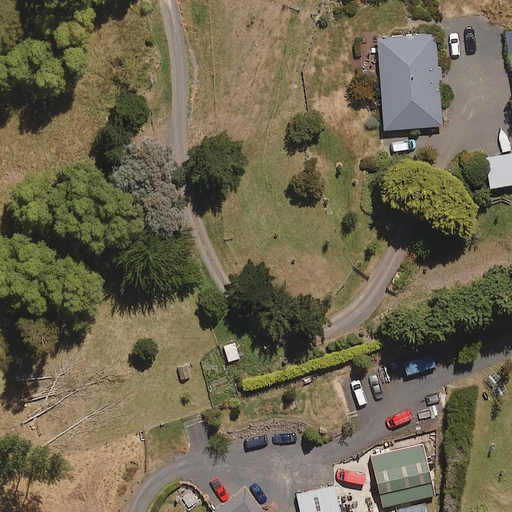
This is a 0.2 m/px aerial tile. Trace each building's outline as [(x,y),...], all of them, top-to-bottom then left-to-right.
[(442,126),(439,82),(443,81),(442,68),(438,68),(436,34),(378,38),(384,129),(442,126)] [(511,185),(511,153),(485,157),(490,188),(511,185)] [(224,346),(229,362),(240,359),(235,343),(224,346)] [(179,380),(190,377),(187,364),(175,367),(179,380)] [(434,490),(422,441),(371,453),(382,502),(434,490)] [(338,511),(334,488),(296,495),(299,511),(338,511)] [(259,511),(244,491),(215,511),(259,511)]
